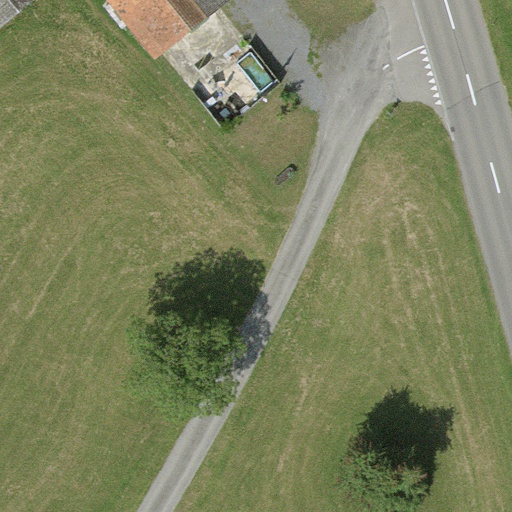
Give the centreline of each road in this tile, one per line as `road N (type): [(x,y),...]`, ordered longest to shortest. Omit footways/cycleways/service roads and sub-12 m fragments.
road 1 (track): [(455,38),(392,63),(365,94),(236,387),(162,511)]
road 2 (tertiary): [(443,0),(511,241)]
